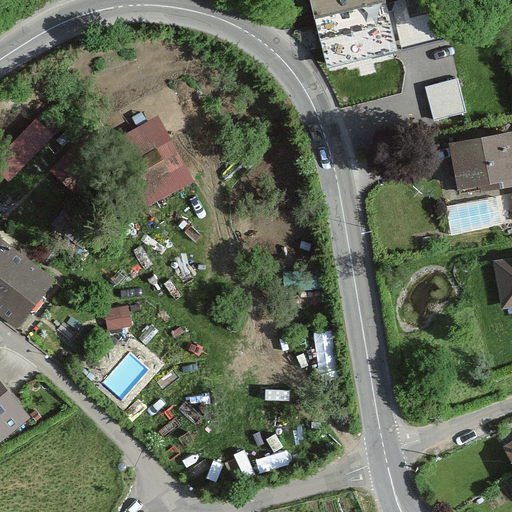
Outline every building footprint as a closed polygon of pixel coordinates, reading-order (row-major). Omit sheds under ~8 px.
[(384,0),(312,0),(329,69),(460,39),(450,0),(394,0),(385,2),(384,0)] [(463,74),(429,82),(437,116),(471,108),(463,74)] [(146,205),(198,178),(163,111),(111,138),(146,205)] [(44,113),(0,152),(0,172),(5,168),(12,176),(61,133),(44,113)] [(511,121),(448,133),(461,204),(511,193),(511,121)] [(0,310),(21,326),(57,275),(0,234),(0,310)] [(511,251),(491,256),(502,315),(511,312),(511,251)] [(0,382),(0,439),(31,417),(0,382)]
